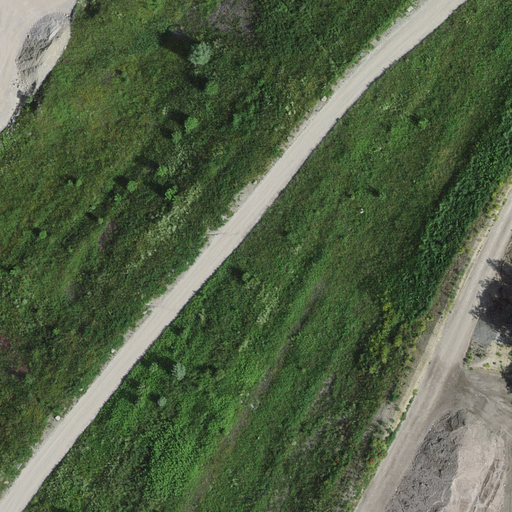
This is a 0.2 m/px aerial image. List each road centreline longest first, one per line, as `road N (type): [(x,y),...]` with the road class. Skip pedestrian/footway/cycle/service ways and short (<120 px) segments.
road 1 (track): [(8,511),(331,113),(445,0)]
road 2 (track): [(511,218),(369,511)]
